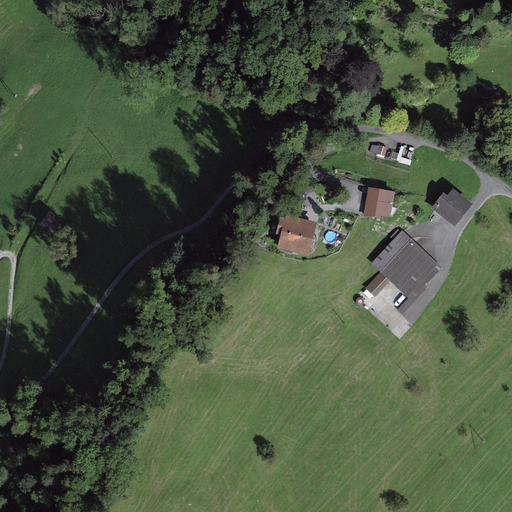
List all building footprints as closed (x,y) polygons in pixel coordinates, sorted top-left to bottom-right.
[(372,145),(370,153),(385,156),(387,149),(372,145)] [(395,192),(369,188),(364,216),(390,220),(395,192)] [(448,196),(443,193),(432,208),(456,226),(471,205),(452,190),(448,196)] [(309,255),(317,223),(281,215),(276,234),(280,235),(277,248),(309,255)] [(441,267),(401,232),(371,265),(379,272),(386,278),(408,298),(397,309),(403,315),(427,288),(424,286),(441,267)] [(365,289),(371,294),(386,278),(379,272),(365,289)]
